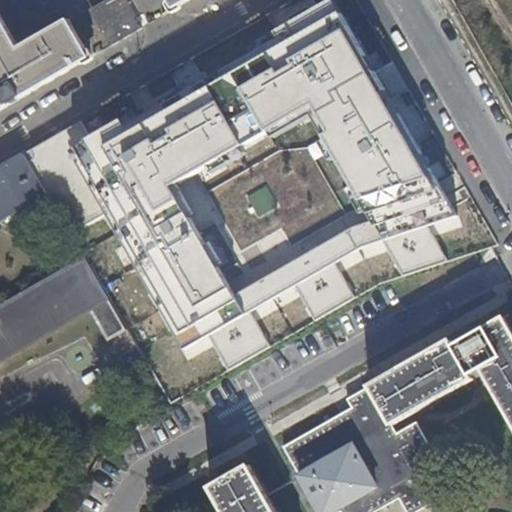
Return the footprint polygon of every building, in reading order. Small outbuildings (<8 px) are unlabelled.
[(0,0),(0,116),(90,64),(67,25),(18,55),(0,24),(0,0),(164,0),(173,15),(199,0),(0,0)] [(403,275),(448,259),(429,225),(457,216),(327,0),(314,0),(73,147),(180,350),(209,336),(227,371),(269,346),(251,312),(296,286),(315,319),(354,296),(334,262),(359,248),(383,241),(403,275)] [(126,0),(105,0),(89,10),(109,46),(142,27),(126,0)] [(24,156),(0,169),(0,228),(1,230),(49,200),(24,156)] [(0,363),(100,304),(77,263),(0,307),(0,363)] [(381,511),(396,503),(401,511),(422,511),(453,495),(415,428),(395,439),(390,430),(470,385),(468,381),(480,374),(511,430),(511,341),(501,322),(452,350),(448,342),(344,401),(349,410),(282,448),(318,511),(271,511),(248,469),(210,491),(221,511),(381,511)]
